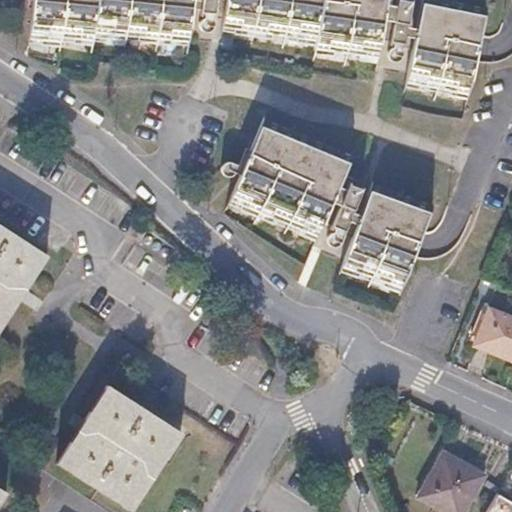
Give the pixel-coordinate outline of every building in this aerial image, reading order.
[(189,0),(30,0),(26,50),(87,56),(88,49),(184,58),(189,0)] [(204,0),(202,16),(224,19),(221,42),(312,55),(311,61),(374,70),(379,39),(411,43),(401,95),(462,108),(484,6),(457,0),(420,0),(418,11),(409,10),(410,2),(400,0),(394,0),(393,8),(383,6),(383,0),(204,0)] [(261,117),(221,213),(310,251),(322,224),(340,232),(359,188),(349,184),(343,197),(334,193),(351,153),(261,117)] [(334,280),(393,302),(431,204),(373,182),(334,280)] [(0,320),(47,252),(0,220),(0,320)] [(472,347),(511,362),(511,319),(487,309),(472,347)] [(55,453),(130,503),(178,430),(104,379),(55,453)] [(408,502),(426,511),(461,511),(481,478),(436,453),(408,502)] [(511,511),(511,502),(498,494),(487,511),(511,511)]
